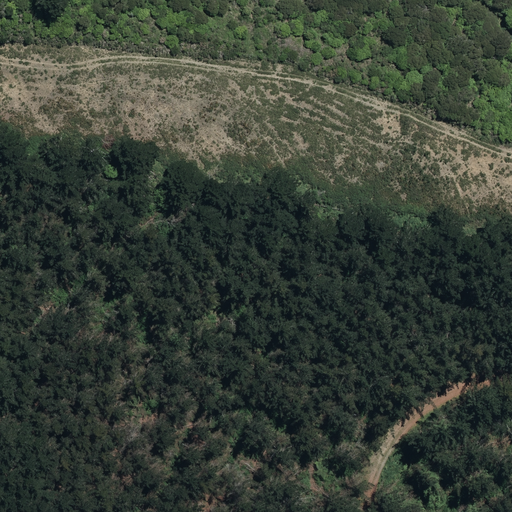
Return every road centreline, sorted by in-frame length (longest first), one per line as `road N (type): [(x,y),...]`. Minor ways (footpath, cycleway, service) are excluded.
road 1 (track): [(89,511),(116,327),(127,296),(158,267),(199,338),(180,431),(185,511)]
road 2 (track): [(264,511),(259,471),(344,361),(402,326),(473,320),(511,305)]
road 3 (track): [(511,376),(404,411),(347,511)]
